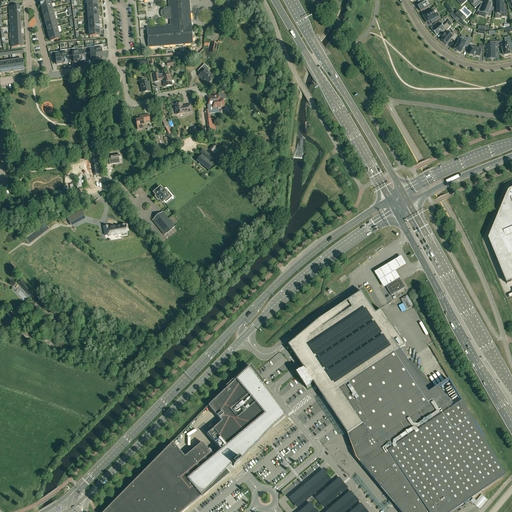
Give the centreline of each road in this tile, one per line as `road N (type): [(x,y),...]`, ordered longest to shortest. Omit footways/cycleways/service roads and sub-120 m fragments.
road 1 (secondary): [(265,295),(68,498)]
road 2 (primary): [(395,210),(511,428)]
road 3 (primary): [(274,0),(389,198)]
road 4 (primary): [(402,191),(289,0)]
road 5 (secondary): [(93,490),(243,337)]
road 6 (primary): [(511,388),(408,203)]
road 7 (secondary): [(243,337),(316,266),(395,210)]
road 8 (secondary): [(389,198),(265,295)]
road 9 (residential): [(31,79),(31,1),(50,76)]
road 10 (residential): [(402,0),(443,54),(480,68),(511,65)]
road 11 (tertiary): [(511,142),(402,191)]
